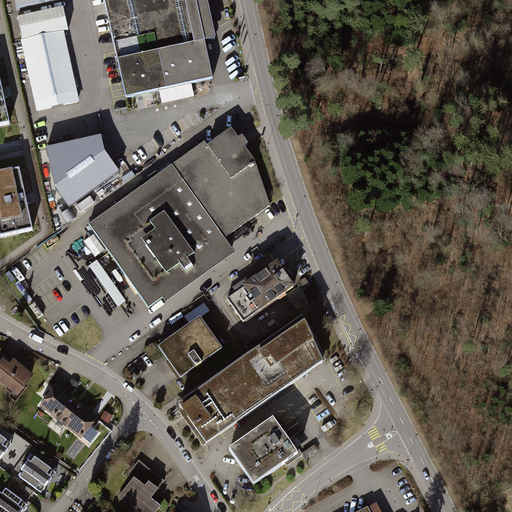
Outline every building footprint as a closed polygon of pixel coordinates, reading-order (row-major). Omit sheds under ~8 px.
[(65,1),(64,0),(17,0),(20,11),(65,1)] [(104,0),(118,60),(204,41),(195,0),(104,0)] [(62,33),(20,42),(35,113),(78,104),(62,33)] [(204,41),(118,60),(126,97),(212,78),(204,41)] [(0,127),(12,125),(0,68),(0,127)] [(205,140),(88,224),(148,307),(164,296),(168,301),(236,252),(226,238),(271,206),(254,161),(257,160),(245,144),(249,141),(244,133),(240,136),(233,126),(208,144),(205,140)] [(58,190),(72,209),(121,173),(107,155),(102,135),(47,149),(58,190)] [(0,175),(0,228),(1,228),(4,239),(35,232),(22,171),(0,175)] [(280,258),(225,297),(244,323),(299,284),(280,258)] [(120,309),(129,303),(99,263),(90,269),(120,309)] [(201,318),(160,347),(182,378),(223,349),(201,318)] [(301,319),(240,362),(267,400),(321,363),(301,319)] [(0,380),(20,395),(38,370),(31,365),(33,362),(21,352),(16,359),(2,348),(0,350),(0,380)] [(267,400),(240,362),(177,405),(185,416),(204,444),(212,438),(267,400)] [(38,406),(80,439),(98,415),(57,382),(38,406)] [(274,418),(229,449),(254,484),(298,453),(274,418)] [(0,458),(13,439),(0,430),(0,458)] [(32,453),(16,477),(38,493),(55,469),(32,453)] [(114,501),(128,511),(154,511),(161,503),(152,496),(165,481),(139,461),(128,475),(132,478),(114,501)] [(7,485),(0,494),(0,511),(21,511),(30,501),(7,485)]
